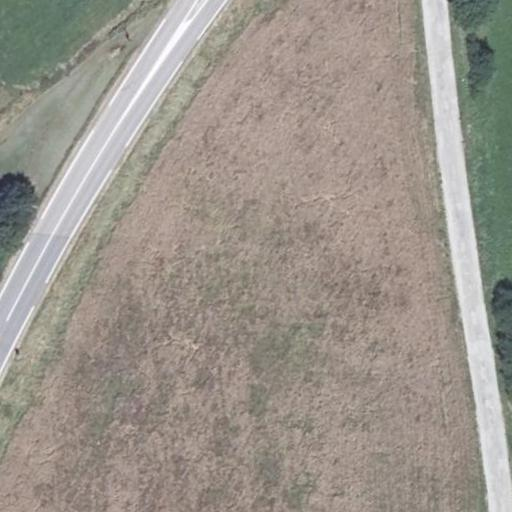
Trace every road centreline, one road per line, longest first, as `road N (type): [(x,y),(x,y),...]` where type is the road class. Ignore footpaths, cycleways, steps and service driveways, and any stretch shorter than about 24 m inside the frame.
road 1 (unclassified): [(436,0),(502,511)]
road 2 (secondary): [(207,0),(0,343)]
